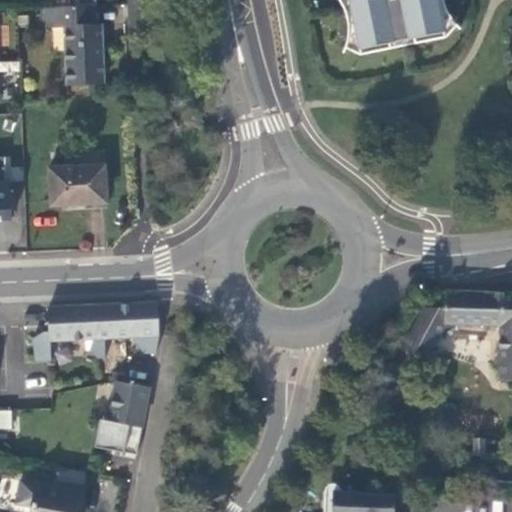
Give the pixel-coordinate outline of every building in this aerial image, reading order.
[(95,20),(94,0),(78,1),(45,2),(45,21),(66,21),(68,78),(105,77),(103,20),(95,20)] [(345,48),(361,54),(349,0),(339,0),(340,1),(341,3),(342,5),(343,7),(344,10),(345,12),(346,15),(347,18),(347,20),(348,23),(348,26),(348,29),(348,31),(348,34),(348,37),(347,40),(347,42),(346,45),(345,48)] [(349,0),(361,54),(391,48),(390,42),(414,38),(415,44),(446,37),(438,0),(349,0)] [(438,0),(446,37),(457,25),(456,23),(455,22),(453,19),(451,17),(450,15),(449,12),(448,9),(447,7),(446,4),(445,2),(444,0),(438,0)] [(106,164),(52,167),(55,206),(74,205),(84,204),(84,201),(108,200),(106,164)] [(13,182),(0,182),(0,218),(14,218),(13,182)] [(511,293),(446,291),(446,307),(425,306),(406,350),(430,359),(445,320),(500,324),(499,378),(511,378),(511,293)] [(154,350),(158,332),(156,301),(81,305),(82,336),(93,336),(90,348),(97,355),(104,355),(104,335),(131,334),(143,350),(154,350)] [(53,337),(82,336),(81,305),(49,306),(50,330),(45,330),(34,337),(38,358),(53,358),(53,337)] [(113,378),(102,430),(99,446),(100,449),(102,451),(105,452),(108,451),(110,448),(134,453),(140,418),(147,384),(113,378)] [(0,428),(11,430),(13,412),(0,409),(0,428)] [(76,511),(79,497),(84,469),(58,465),(54,484),(25,479),(19,511),(76,511)] [(395,511),(396,494),(359,492),(333,491),(332,511),(395,511)]
